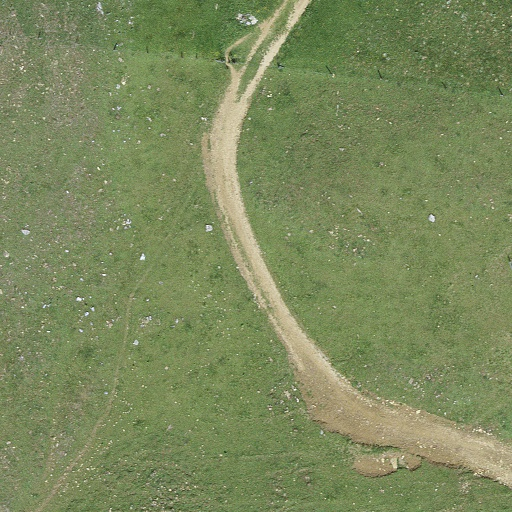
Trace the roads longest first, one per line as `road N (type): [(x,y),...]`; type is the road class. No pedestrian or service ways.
road 1 (track): [(229,137),(234,211),(298,352),(321,384),(346,406),(392,426),(511,467)]
road 2 (track): [(296,0),(241,85),(229,137)]
